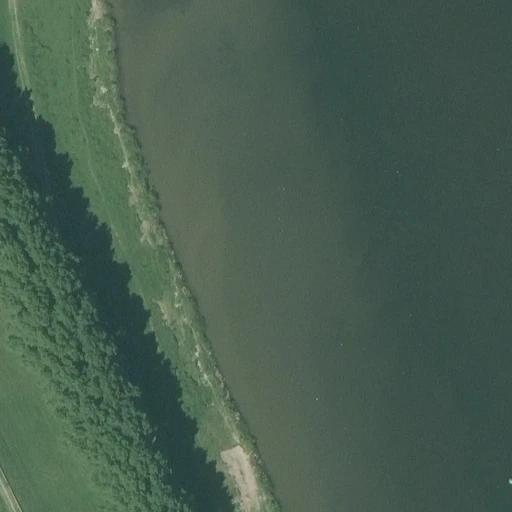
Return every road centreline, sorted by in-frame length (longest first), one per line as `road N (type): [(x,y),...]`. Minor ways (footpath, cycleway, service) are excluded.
road 1 (track): [(182,511),(0,150)]
road 2 (track): [(57,268),(12,0)]
